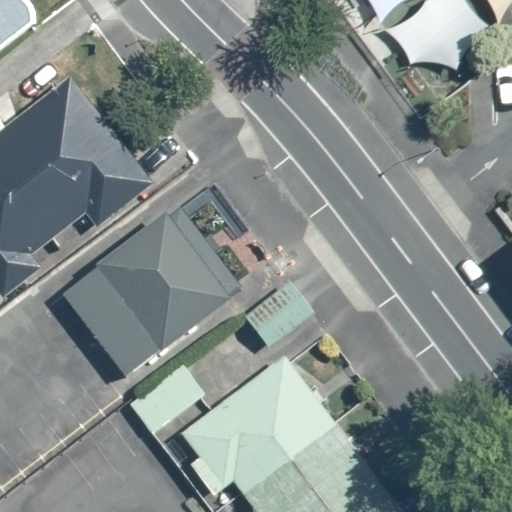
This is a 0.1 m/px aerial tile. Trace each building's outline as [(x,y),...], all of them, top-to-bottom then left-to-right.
[(0,0),(0,48),(29,27),(9,0),(0,0)] [(399,0),(356,0),(370,20),(399,0)] [(150,186),(65,76),(0,126),(0,299),(42,267),(33,256),(84,216),(95,229),(150,186)] [(56,297),(121,379),(224,299),(160,217),(56,297)] [(511,225),(495,238),(511,262),(511,225)] [(310,316),(283,282),(240,317),(268,350),(310,316)] [(367,511),(248,350),(146,425),(209,511),(367,511)]
